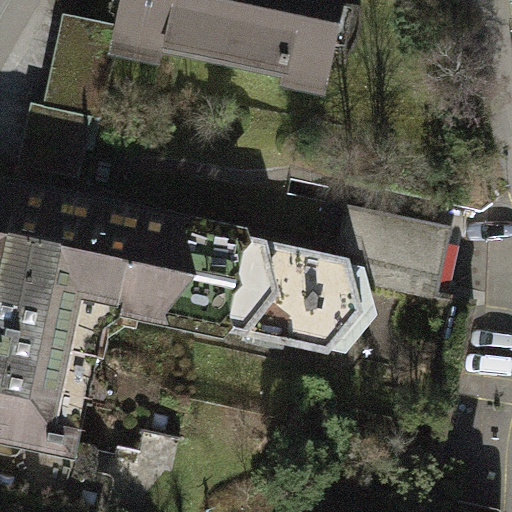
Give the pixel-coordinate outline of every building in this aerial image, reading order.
[(125,0),(120,25),(116,48),(156,56),(158,45),(285,70),(283,78),(324,86),(340,0),(125,0)] [(120,25),(61,14),(42,107),(102,119),(116,48),(120,25)] [(42,107),(29,104),(12,193),(48,201),(53,171),(76,176),(81,149),(96,152),(102,119),(42,107)] [(374,415),(368,446),(440,461),(474,301),(431,292),(445,227),(347,207),(336,261),(48,201),(12,193),(6,192),(0,222),(0,491),(74,508),(85,451),(62,446),(81,355),(374,415)] [(461,468),(440,461),(428,511),(501,511),(458,503),(461,468)] [(0,511),(72,511),(74,508),(0,491),(0,511)]
